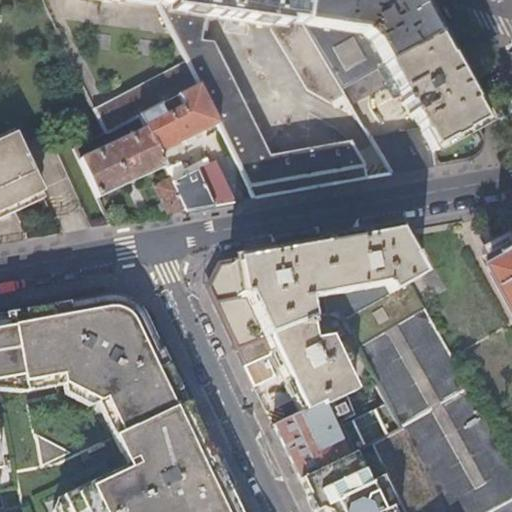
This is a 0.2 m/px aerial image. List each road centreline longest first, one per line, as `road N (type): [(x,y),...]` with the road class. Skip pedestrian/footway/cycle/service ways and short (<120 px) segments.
road 1 (residential): [(160,244),(511,180)]
road 2 (residential): [(284,511),(160,244)]
road 3 (residential): [(0,274),(160,244)]
